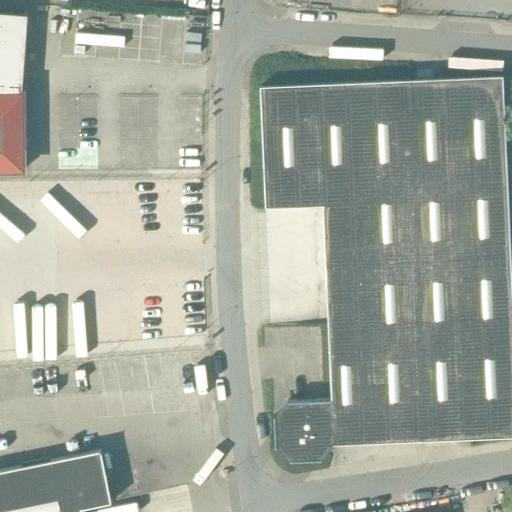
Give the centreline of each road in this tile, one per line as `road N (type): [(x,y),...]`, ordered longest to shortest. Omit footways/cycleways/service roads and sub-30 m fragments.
road 1 (unclassified): [(254,505),(226,258),(228,27)]
road 2 (unclassified): [(511,47),(228,27)]
road 3 (unclassified): [(254,505),(511,459)]
